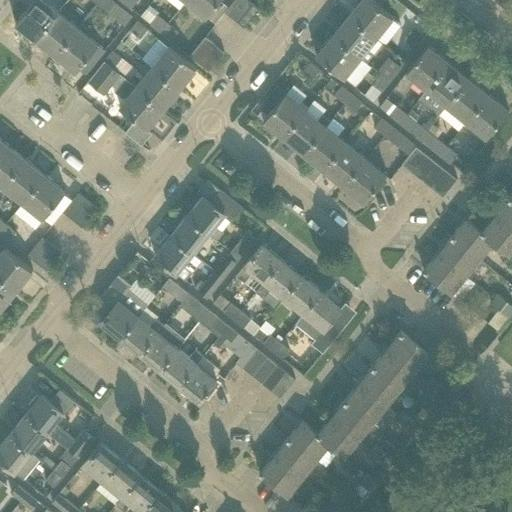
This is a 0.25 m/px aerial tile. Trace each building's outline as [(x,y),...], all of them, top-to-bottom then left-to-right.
[(33,0),(15,23),(35,39),(58,11),(43,0),(33,0)] [(111,0),(100,0),(98,3),(109,11),(115,3),(111,0)] [(186,0),(206,17),(219,0),(186,0)] [(234,0),(225,12),(234,19),(249,1),(248,0),(234,0)] [(371,0),(360,0),(348,15),(376,37),(393,17),(371,0)] [(249,1),(234,19),(244,27),(259,9),(249,1)] [(35,39),(56,55),(78,28),(58,11),(35,39)] [(150,23),(160,31),(167,23),(157,14),(150,23)] [(348,15),(332,35),(360,57),(367,62),(373,54),(367,48),(376,37),(348,15)] [(147,29),(136,20),(130,28),(140,37),(147,29)] [(167,23),(160,31),(170,40),(177,31),(167,23)] [(78,28),(56,55),(76,72),(98,44),(78,28)] [(403,40),(414,49),(421,41),(409,32),(403,40)] [(360,57),(332,35),(316,55),(343,77),(360,57)] [(189,55),(199,63),(215,44),(205,36),(189,55)] [(215,44),(199,63),(209,71),(224,52),(215,44)] [(405,72),(426,89),(448,61),(428,45),(405,72)] [(168,46),(152,66),(179,88),(196,68),(168,46)] [(113,50),(104,60),(112,67),(120,56),(113,50)] [(377,70),(381,74),(389,80),(401,66),(388,56),(377,70)] [(163,108),(136,86),(112,67),(104,60),(87,81),(103,93),(112,82),(115,85),(116,90),(122,95),(129,95),(121,106),(120,105),(119,106),(135,119),(147,128),(163,108)] [(125,60),(117,69),(130,79),(137,70),(125,60)] [(426,89),(420,96),(427,102),(433,94),(446,105),(468,77),(448,61),(426,89)] [(302,73),(311,80),(320,69),(311,62),(302,73)] [(152,66),(136,86),(163,108),(179,88),(152,66)] [(389,80),(381,74),(372,85),(380,91),(389,80)] [(446,105),(466,121),(488,93),(468,77),(446,105)] [(335,94),(345,102),(351,94),(341,86),(335,94)] [(263,121),(284,137),(306,109),(285,93),(263,121)] [(488,93),(466,121),(487,137),(509,110),(488,93)] [(351,94),(345,102),(355,110),(362,102),(351,94)] [(389,114),(399,122),(406,113),(397,105),(389,114)] [(284,137),(304,153),(326,125),(331,119),(322,112),(317,119),(306,109),(284,137)] [(410,131),(419,138),(426,129),(406,113),(399,122),(410,131)] [(375,126),(385,134),(391,126),(381,118),(375,126)] [(304,153),(324,169),(346,142),(326,125),(304,153)] [(391,126),(385,134),(395,143),(402,135),(391,126)] [(419,138),(439,155),(446,146),(426,129),(419,138)] [(0,148),(0,183),(3,186),(25,158),(5,142),(0,148)] [(324,169),(343,185),(366,158),(346,142),(324,169)] [(401,163),(412,172),(426,154),(415,145),(401,163)] [(446,146),(439,155),(449,163),(457,154),(446,146)] [(412,172),(422,180),(436,162),(426,154),(412,172)] [(3,186),(23,202),(45,175),(25,158),(3,186)] [(366,158),(343,185),(364,202),(386,174),(366,158)] [(422,180),(432,188),(446,170),(436,162),(422,180)] [(446,170),(432,188),(443,196),(457,178),(446,170)] [(45,175),(23,202),(43,218),(65,191),(45,175)] [(203,195),(186,215),(209,233),(208,233),(216,240),(223,232),(221,230),(229,222),(241,207),(221,190),(211,202),(203,195)] [(62,211),(72,219),(88,200),(78,192),(62,211)] [(511,198),(509,196),(495,213),(511,226),(511,198)] [(88,200),(72,219),(82,227),(97,208),(88,200)] [(511,226),(495,213),(481,230),(494,241),(493,242),(509,255),(511,250),(511,226)] [(186,215),(171,234),(193,253),(208,233),(209,233),(186,215)] [(465,217),(451,234),(480,258),(493,242),(494,241),(481,230),(465,217)] [(5,223),(0,229),(0,233),(9,241),(16,232),(5,223)] [(240,241),(231,251),(239,258),(256,238),(248,231),(240,241)] [(193,253),(171,234),(169,236),(166,234),(158,244),(161,246),(154,255),(185,280),(192,271),(183,264),(193,253)] [(451,234),(436,252),(466,276),(480,258),(451,234)] [(27,255),(37,263),(52,244),(43,236),(27,255)] [(252,272),(264,281),(282,259),(262,243),(249,258),(244,265),(235,275),(244,282),(252,272)] [(52,244),(37,263),(47,271),(62,251),(52,244)] [(5,247),(0,253),(0,276),(16,290),(32,269),(5,247)] [(223,261),(215,271),(223,278),(239,258),(231,251),(223,261)] [(466,276),(436,252),(431,259),(423,270),(452,293),(466,276)] [(272,287),(284,297),(301,275),(282,259),(264,281),(256,291),(264,297),(272,287)] [(223,278),(215,271),(199,291),(207,298),(223,278)] [(100,321),(120,337),(138,315),(148,303),(129,287),(131,284),(118,274),(96,302),(108,312),(100,321)] [(284,297),(303,313),(321,291),(301,275),(284,297)] [(0,276),(0,309),(16,290),(0,276)] [(172,293),(182,301),(189,293),(179,285),(172,293)] [(303,313),(295,322),(314,338),(311,343),(323,352),(345,325),(334,316),(341,307),(321,291),(303,313)] [(189,293),(182,301),(192,309),(199,301),(189,293)] [(490,302),(499,310),(506,301),(497,294),(490,302)] [(511,305),(506,301),(499,310),(508,317),(511,311),(511,305)] [(223,311),(233,319),(240,311),(230,303),(223,311)] [(240,311),(233,319),(243,327),(250,319),(240,311)] [(120,337),(140,353),(158,331),(164,324),(156,318),(150,325),(138,315),(120,337)] [(212,325),(222,333),(228,325),(219,317),(212,325)] [(228,325),(222,333),(232,341),(238,333),(228,325)] [(417,327),(410,337),(429,353),(437,343),(417,327)] [(400,329),(386,346),(415,370),(429,353),(410,337),(400,329)] [(140,353),(160,369),(177,347),(178,348),(183,341),(183,340),(176,334),(170,341),(158,331),(140,353)] [(263,343),(273,351),(279,342),(270,334),(263,343)] [(279,342),(273,351),(283,359),(290,351),(279,342)] [(386,346),(372,364),(401,387),(415,370),(386,346)] [(160,369),(179,385),(197,363),(203,356),(195,349),(189,356),(178,348),(177,347),(160,369)] [(243,367),(252,375),(267,356),(258,349),(243,367)] [(197,363),(179,385),(199,401),(213,385),(217,388),(224,379),(215,372),(219,368),(211,362),(203,356),(197,363)] [(252,375),(261,382),(276,364),(267,356),(252,375)] [(261,382),(270,390),(285,371),(276,364),(261,382)] [(372,364),(359,381),(387,404),(401,387),(372,364)] [(285,371),(270,390),(280,397),(295,379),(285,371)] [(423,384),(432,392),(439,383),(431,376),(423,384)] [(359,381),(345,398),(374,421),(387,404),(359,381)] [(439,383),(432,392),(441,399),(448,390),(439,383)] [(55,422),(63,411),(41,394),(39,396),(36,394),(28,404),(31,407),(25,414),(47,432),(78,457),(94,437),(84,428),(76,438),(55,422)] [(345,398),(331,415),(360,439),(374,421),(345,398)] [(395,419),(404,426),(411,417),(403,410),(395,419)] [(25,414),(9,433),(31,451),(47,432),(25,414)] [(331,415),(317,432),(330,443),(329,444),(345,457),(360,439),(331,415)] [(411,417),(404,426),(413,433),(420,425),(411,417)] [(301,419),(286,437),(316,460),(329,444),(330,443),(317,432),(301,419)] [(31,451),(9,433),(0,444),(0,459),(8,466),(15,471),(24,478),(40,458),(31,451)] [(286,437),(272,454),(302,478),(316,460),(286,437)] [(83,463),(103,479),(120,458),(100,442),(83,463)] [(368,453),(377,460),(384,452),(375,444),(368,453)] [(384,452),(377,460),(386,468),(393,459),(384,452)] [(302,478),(272,454),(266,461),(267,462),(259,472),(288,495),(302,478)] [(103,479),(122,495),(140,474),(120,458),(103,479)] [(61,460),(53,469),(62,476),(69,467),(61,460)] [(62,476),(53,469),(45,480),(53,487),(62,476)] [(131,503),(142,511),(159,490),(140,474),(122,495),(116,503),(125,510),(131,503)] [(366,474),(359,482),(368,490),(375,481),(366,474)] [(11,492),(21,500),(28,492),(18,484),(11,492)] [(159,490),(142,511),(141,511),(182,511),(178,508),(179,506),(159,490)] [(28,492),(21,500),(31,508),(38,500),(28,492)] [(52,502),(64,511),(76,511),(78,509),(58,493),(52,502)] [(326,505),(335,511),(342,503),(333,496),(326,505)] [(342,503),(335,511),(349,511),(351,510),(342,503)]
